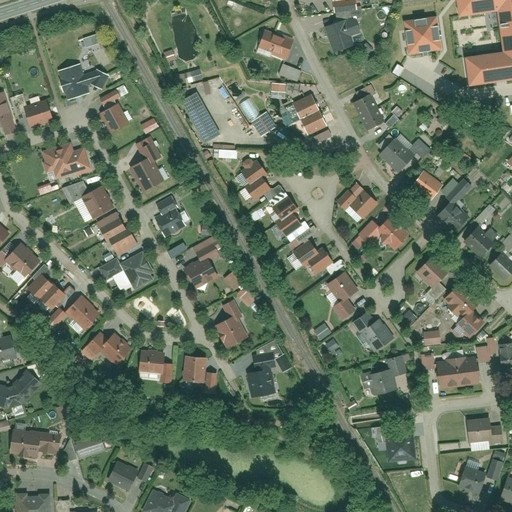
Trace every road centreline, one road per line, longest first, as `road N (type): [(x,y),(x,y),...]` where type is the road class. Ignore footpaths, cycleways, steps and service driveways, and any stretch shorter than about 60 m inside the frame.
road 1 (residential): [(1,166),(91,137),(206,338),(132,329),(13,215)]
road 2 (residential): [(511,400),(425,411),(432,482),(441,496),(476,511)]
road 3 (residential): [(365,158),(283,0)]
road 4 (residential): [(0,476),(100,494),(112,511)]
